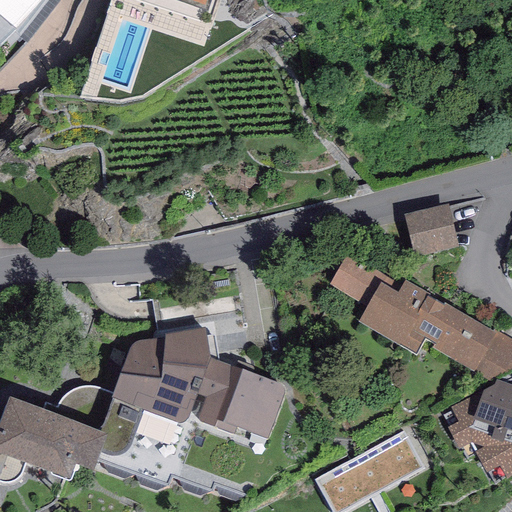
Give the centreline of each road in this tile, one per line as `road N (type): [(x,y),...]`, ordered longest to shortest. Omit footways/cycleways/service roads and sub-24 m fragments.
road 1 (residential): [(0,273),(176,256),(507,171)]
road 2 (primary): [(411,511),(511,387)]
road 3 (residential): [(511,306),(483,259),(507,171)]
